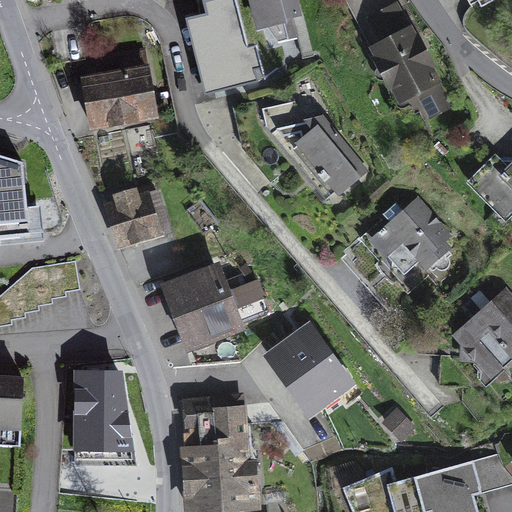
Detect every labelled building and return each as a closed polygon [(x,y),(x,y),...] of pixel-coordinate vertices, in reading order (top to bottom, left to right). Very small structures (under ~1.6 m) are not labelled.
[(185,24),(203,96),(261,82),(240,0),(209,0),(201,2),(205,19),(185,24)] [(248,0),(256,32),(288,24),(287,21),(302,18),(297,0),(248,0)] [(380,43),(368,50),(397,108),(418,98),(431,123),(455,109),(441,85),(442,84),(418,34),(416,35),(399,2),(368,19),(380,43)] [(149,63),(76,75),(85,127),(158,115),(149,63)] [(370,172),(323,118),(276,130),(282,138),(300,135),(302,139),(295,146),(338,199),(370,172)] [(511,164),(509,168),(496,155),(467,185),(506,225),(511,219),(511,164)] [(28,210),(23,165),(0,157),(0,241),(43,237),(40,209),(28,210)] [(145,181),(96,197),(114,252),(164,235),(145,181)] [(454,237),(418,197),(369,243),(385,261),(388,259),(404,278),(419,266),(428,273),(452,250),(447,244),(454,237)] [(212,261),(157,283),(186,353),(241,331),(234,314),(261,303),(251,278),(224,289),(212,261)] [(80,291),(75,262),(32,269),(0,297),(0,327),(12,326),(12,321),(25,318),(25,314),(38,312),(38,307),(52,305),(51,300),(66,299),(65,293),(80,291)] [(511,364),(511,295),(506,289),(452,338),(461,347),(460,364),(477,365),(483,372),(481,382),(486,388),(511,364)] [(301,317),(259,348),(306,412),(349,381),(301,317)] [(26,380),(0,378),(0,450),(21,452),(26,380)] [(131,382),(73,381),(69,446),(130,448),(131,382)] [(248,405),(182,404),(181,506),(247,507),(248,405)] [(392,468),(343,490),(351,511),(479,511),(475,497),(511,486),(511,478),(504,468),(498,454),(397,484),(392,468)] [(16,511),(17,492),(0,491),(0,511),(16,511)]
